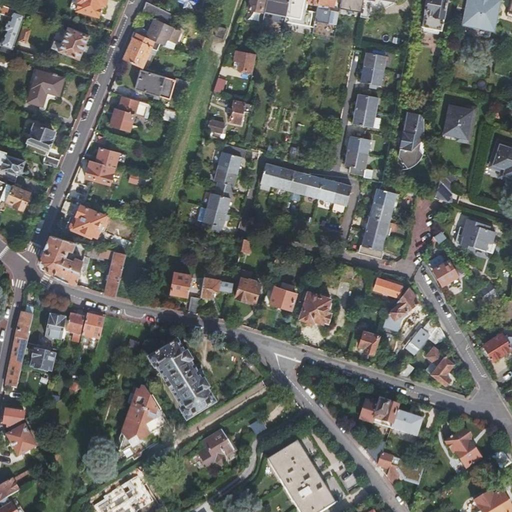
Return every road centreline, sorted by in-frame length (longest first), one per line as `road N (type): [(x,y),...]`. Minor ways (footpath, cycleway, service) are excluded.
road 1 (residential): [(22,272),(138,0)]
road 2 (residential): [(337,255),(241,229),(261,158),(355,188)]
road 3 (residential): [(278,348),(77,300),(22,272)]
road 4 (residential): [(500,413),(278,348)]
road 5 (residential): [(401,511),(280,368),(278,348)]
road 6 (residential): [(500,413),(415,275)]
